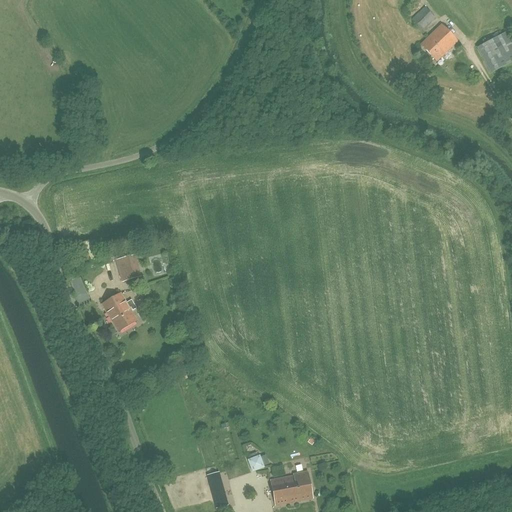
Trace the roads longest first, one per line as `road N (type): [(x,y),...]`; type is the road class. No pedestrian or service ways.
road 1 (tertiary): [(160,511),(114,388),(71,312),(49,237),(25,203)]
road 2 (unclassified): [(25,203),(56,174),(132,158),(178,135),(231,65),(263,0)]
